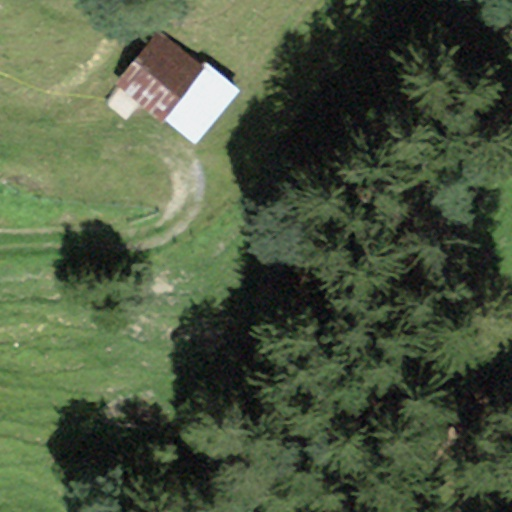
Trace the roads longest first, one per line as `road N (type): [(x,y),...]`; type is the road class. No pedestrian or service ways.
road 1 (track): [(0,241),(104,244),(162,233),(213,192),(355,0)]
road 2 (track): [(187,214),(191,185),(180,159),(137,142),(0,129)]
